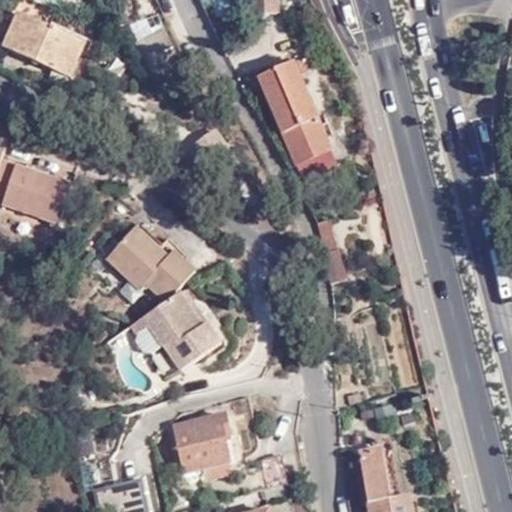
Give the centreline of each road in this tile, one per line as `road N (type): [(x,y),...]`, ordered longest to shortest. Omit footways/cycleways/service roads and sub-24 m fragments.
road 1 (primary): [(370,0),(501,511)]
road 2 (unclassified): [(318,359),(306,288),(272,232),(228,200),(0,91)]
road 3 (unclassified): [(318,359),(325,318),(314,249),(187,0)]
road 4 (primary): [(511,347),(426,0)]
road 5 (unclassified): [(328,511),(312,429),(318,359)]
